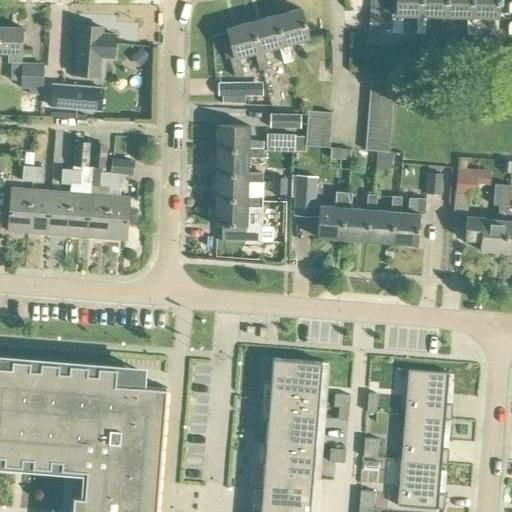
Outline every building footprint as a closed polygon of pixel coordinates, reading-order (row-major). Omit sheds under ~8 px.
[(391,14),(391,16),(390,33),(391,33),(399,33),(400,15),(416,15),(420,16),(420,0),(395,0),(395,14),(391,14)] [(420,0),(420,16),(416,15),(415,34),(425,34),(425,16),(441,16),(445,16),(445,0),(420,0)] [(445,0),(445,16),(441,16),(440,34),(450,34),(450,16),(466,17),(470,17),(470,0),(445,0)] [(470,0),(470,17),(466,17),(466,35),(475,35),(475,17),(497,17),(497,0),(470,0)] [(281,46),(278,46),(283,64),(292,61),(287,44),(308,38),(300,9),(273,16),(281,46)] [(390,33),(391,16),(370,15),(370,40),(391,40),(391,33),(390,33)] [(273,16),(248,22),(256,52),(254,53),(259,70),(267,68),(263,50),(278,46),(281,46),(273,16)] [(256,52),(248,22),(226,29),(233,57),(229,58),(234,77),(243,74),(238,57),(254,53),(256,52)] [(115,35),(102,34),(102,28),(78,26),(74,74),(103,77),(105,58),(113,58),(115,35)] [(0,27),(0,53),(7,53),(7,62),(10,62),(10,81),(20,81),(20,89),(29,89),(29,96),(43,96),(43,63),(21,63),(21,28),(0,27)] [(370,81),(369,92),(393,94),(394,83),(370,81)] [(244,82),(217,83),(217,96),(222,96),(244,96),(244,82)] [(103,87),(51,83),(49,108),(101,112),(103,87)] [(393,94),(369,92),(368,104),(392,106),(393,94)] [(244,96),(222,96),(222,103),(244,104),(244,96)] [(368,104),(367,116),(391,117),(392,106),(368,104)] [(306,122),(330,124),(331,113),(307,111),(306,122)] [(277,128),(300,129),(300,114),(278,113),(277,128)] [(367,116),(366,127),(390,129),(391,117),(367,116)] [(306,122),(305,134),(329,136),(330,124),(306,122)] [(216,125),(216,150),(247,151),(247,157),(258,158),(262,158),(263,142),(248,142),(248,126),(216,125)] [(390,129),(366,127),(365,139),(389,141),(390,129)] [(266,133),(265,151),(294,152),(304,153),(304,137),(294,136),(294,134),(266,133)] [(329,136),(305,134),(304,145),(328,147),(329,136)] [(389,141),(365,139),(364,150),(376,151),(388,152),(389,141)] [(89,143),(73,142),(71,165),(87,167),(89,143)] [(92,144),(90,168),(105,169),(106,145),(92,144)] [(247,151),(216,150),(215,175),(247,176),(247,182),(262,183),(262,173),(258,173),(258,158),(247,157),(247,151)] [(392,153),(388,152),(376,151),(375,173),(391,166),(392,153)] [(111,159),(110,172),(111,173),(120,173),(133,174),(134,161),(111,159)] [(23,165),(21,180),(32,181),(33,166),(23,165)] [(33,166),(32,181),(41,182),(43,167),(33,166)] [(70,184),(72,170),(61,169),(60,184),(70,184)] [(457,169),(455,194),(454,194),(452,214),(466,215),(468,195),(475,196),(476,184),(489,185),(490,172),(457,169)] [(81,170),(72,170),(70,184),(80,185),(81,170)] [(102,172),(100,187),(110,187),(111,173),(110,172),(105,172),(102,172)] [(111,173),(110,187),(119,188),(120,173),(111,173)] [(425,194),(440,195),(442,175),(427,174),(425,194)] [(215,175),(214,200),(246,201),(246,207),(261,207),(261,198),(246,198),(247,182),(247,176),(215,175)] [(317,176),(295,175),(292,216),(314,217),(317,176)] [(273,177),(272,194),(285,195),(286,177),(273,177)] [(511,184),(495,183),(493,204),(498,205),(511,206),(511,196),(511,184)] [(11,187),(8,231),(27,233),(31,188),(11,187)] [(31,188),(27,233),(47,234),(50,190),(42,189),(31,188)] [(50,190),(47,234),(66,236),(70,192),(60,191),(50,190)] [(70,192),(66,236),(86,237),(90,193),(81,192),(70,192)] [(341,239),(344,208),(350,208),(351,193),(335,192),(334,207),(318,205),(316,237),(341,239)] [(90,193),(86,237),(106,239),(109,195),(90,193)] [(365,209),(350,208),(344,208),(341,239),(366,241),(369,210),(375,210),(376,195),(367,194),(365,209)] [(109,195),(106,239),(125,240),(129,196),(121,196),(109,195)] [(369,210),(366,241),(391,243),(393,211),(399,212),(401,197),(391,196),(390,211),(375,210),(369,210)] [(393,211),(391,243),(416,245),(419,214),(424,214),(425,199),(408,197),(407,213),(399,212),(393,211)] [(246,201),(214,200),(214,225),(221,225),(221,239),(243,240),(243,243),(261,244),(261,207),(246,207),(246,201)] [(430,214),(446,215),(447,203),(431,201),(430,214)] [(497,220),(467,217),(467,215),(466,215),(464,240),(480,241),(479,250),(504,252),(507,221),(511,221),(511,205),(511,206),(498,205),(497,220)] [(0,463),(85,471),(83,497),(72,496),(70,511),(154,511),(165,388),(136,386),(137,369),(0,358),(0,463)] [(269,402),(318,406),(321,366),(272,362),(269,402)] [(410,369),(406,415),(447,418),(453,419),(454,404),(448,403),(451,373),(410,369)] [(347,407),(348,394),(334,393),(333,406),(338,407),(347,407)] [(375,413),(377,394),(367,393),(366,412),(375,413)] [(269,402),(266,442),(315,446),(318,406),(269,402)] [(346,420),(347,407),(338,407),(337,419),(346,420)] [(406,415),(402,460),(443,463),(450,464),(451,448),(444,447),(447,418),(406,415)] [(377,458),(378,439),(365,438),(363,457),(377,458)] [(266,442),(263,474),(312,478),(315,446),(266,442)] [(343,463),(344,449),(330,448),(329,462),(343,463)] [(402,460),(399,506),(446,510),(447,494),(440,493),(443,463),(402,460)] [(254,511),(316,511),(319,479),(312,478),(263,474),(262,489),(253,488),(252,511),(254,511)] [(373,510),(374,492),(359,490),(358,509),(367,509),(373,510)]
